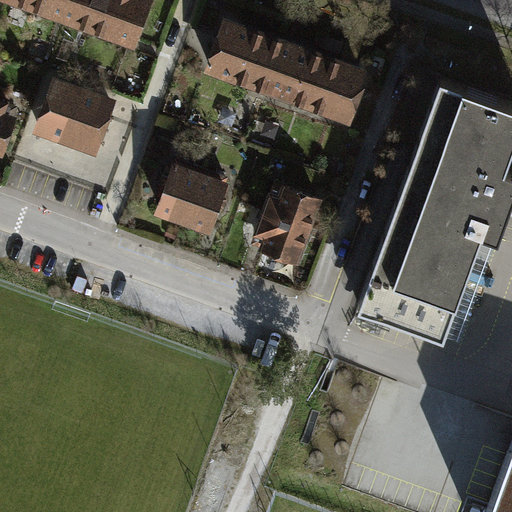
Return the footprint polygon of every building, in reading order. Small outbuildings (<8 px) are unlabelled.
[(5,0),(136,47),(153,0),(5,0)] [(224,13),(204,70),(354,122),(374,65),(224,13)] [(511,163),(511,101),(441,77),(362,307),(452,338),(511,163)] [(58,78),(36,134),(97,158),(119,102),(58,78)] [(0,153),(5,155),(24,108),(0,98),(0,153)] [(150,209),(178,218),(195,168),(168,159),(150,209)] [(178,218),(205,228),(223,178),(195,168),(178,218)] [(274,186),(265,211),(307,225),(318,196),(286,184),(284,190),(274,186)] [(296,255),(307,225),(265,211),(256,235),(266,238),(264,244),(296,255)] [(511,511),(511,410),(507,408),(468,511),(511,511)]
